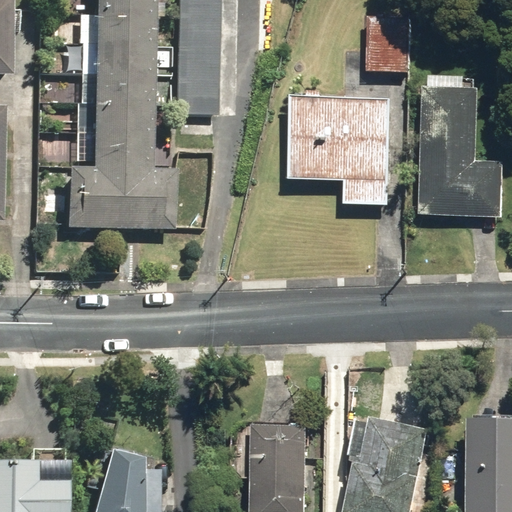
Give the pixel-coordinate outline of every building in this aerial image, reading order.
[(73,164),(70,232),(179,236),(182,169),(150,167),(158,0),(97,0),(89,165),(73,164)] [(221,0),(174,0),(173,123),(220,124),(221,0)] [(0,2),(0,78),(12,79),(14,3),(0,2)] [(413,18),(374,17),(371,74),(411,75),(413,18)] [(422,219),(504,221),(506,166),(479,165),(481,93),(425,91),(422,219)] [(389,102),(291,100),(289,181),(388,183),(389,102)] [(0,220),(7,220),(10,107),(0,106),(0,220)] [(368,417),(348,511),(413,511),(431,430),(368,417)] [(511,511),(511,417),(476,417),(476,421),(469,421),(468,511),(511,511)] [(254,431),(251,511),(305,511),(308,428),(281,428),(281,432),(254,431)] [(106,480),(95,511),(161,511),(163,479),(127,478),(132,463),(114,457),(107,477),(106,477),(106,480)] [(0,511),(68,511),(69,501),(67,501),(66,468),(0,468),(0,511)]
